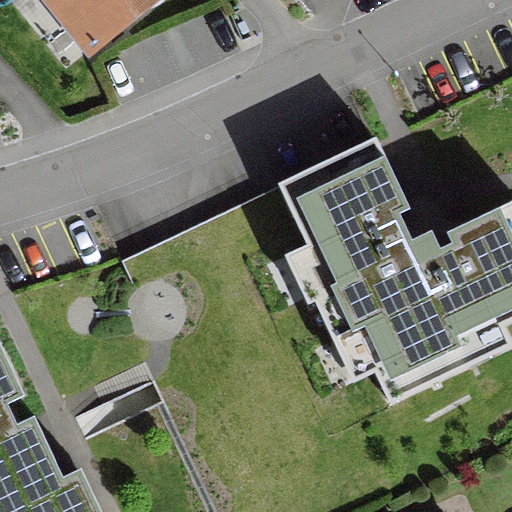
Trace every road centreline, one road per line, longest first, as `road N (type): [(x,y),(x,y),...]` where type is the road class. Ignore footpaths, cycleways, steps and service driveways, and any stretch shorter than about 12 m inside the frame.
road 1 (residential): [(0,197),(221,114),(311,71)]
road 2 (residential): [(311,71),(463,0)]
